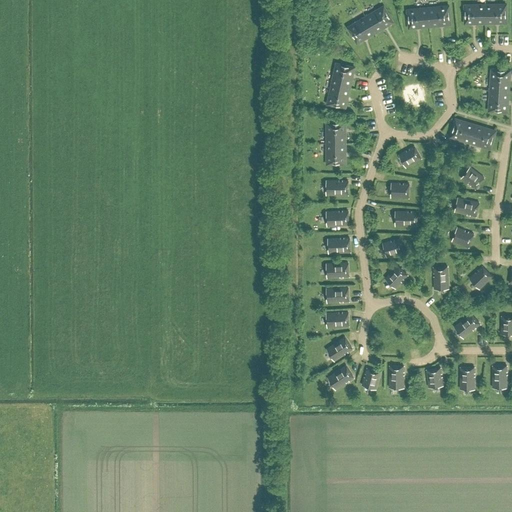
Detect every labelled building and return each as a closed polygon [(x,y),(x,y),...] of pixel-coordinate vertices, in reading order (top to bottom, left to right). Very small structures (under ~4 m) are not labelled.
[(486,4),(465,4),(465,23),(486,23),(486,4)] [(507,4),(486,4),(486,23),(507,23),(507,4)] [(384,5),(366,16),(376,32),(394,22),(384,5)] [(450,5),(429,7),(430,26),(451,24),(450,5)] [(429,7),(408,8),(410,27),(430,26),(429,7)] [(366,16),(348,27),(358,43),(376,32),(366,16)] [(446,57),(447,67),(456,66),(455,56),(446,57)] [(337,62),(333,83),(351,87),(356,66),(337,62)] [(492,69),(491,90),(510,90),(511,70),(492,69)] [(333,83),(328,103),(347,107),(351,87),(333,83)] [(405,109),(424,107),(422,87),(402,90),(405,109)] [(491,90),(490,111),(509,111),(510,90),(491,90)] [(435,95),(436,109),(445,108),(443,94),(435,95)] [(361,101),(364,115),(372,113),(369,99),(361,101)] [(476,124),(456,118),(451,136),(471,142),(476,124)] [(328,121),(328,142),(347,142),(347,121),(328,121)] [(367,123),(368,135),(377,134),(376,122),(367,123)] [(496,130),(476,124),(471,142),(491,148),(496,130)] [(328,142),(328,163),(347,163),(347,142),(328,142)] [(406,152),(398,156),(406,169),(422,160),(414,147),(409,150),(410,151),(407,153),(406,152)] [(469,183),(472,185),(471,187),(476,190),(485,178),(471,167),(461,179),(468,184),(469,183)] [(343,182),(339,183),(339,180),(326,181),(326,197),(348,196),(348,180),(342,180),(343,182)] [(391,199),(409,199),(410,184),(404,184),(404,186),(400,186),(400,184),(392,184),(391,199)] [(480,203),(458,198),(454,213),(467,216),(468,214),(471,215),(471,217),(476,218),(480,203)] [(326,211),(326,227),(349,226),(348,210),(342,210),(342,213),(339,213),(339,210),(326,211)] [(411,213),(408,213),(408,211),(395,211),(395,227),(417,227),(417,211),(411,211),(411,213)] [(466,231),(458,227),(453,241),(470,248),(475,234),(469,232),(469,233),(466,232),(466,231)] [(340,241),(340,238),(327,240),(329,256),(351,253),(349,237),(343,238),(344,240),(340,241)] [(391,241),(382,244),(387,258),(404,253),(400,239),(394,240),(395,242),(391,242),(391,241)] [(340,277),(343,276),(343,279),(349,278),(348,262),(327,263),(327,280),(340,279),(340,277)] [(401,270),(400,271),(394,265),(383,278),(396,289),(402,283),(400,281),(402,279),(404,280),(408,276),(401,270)] [(476,273),(469,279),(480,290),(493,277),(482,267),(478,271),(479,272),(477,274),(476,273)] [(435,277),(433,277),(433,290),(449,290),(449,268),(432,268),(433,274),(435,274),(435,277)] [(326,288),(327,304),(340,303),(340,301),(343,301),(343,303),(349,303),(348,286),(326,288)] [(348,311),(342,311),(342,314),(339,314),(339,312),(326,312),(326,329),(349,327),(348,311)] [(471,314),(454,328),(464,340),(474,332),(473,330),(476,328),(477,330),(481,326),(471,314)] [(511,317),(503,318),(502,336),(511,335),(511,317)] [(345,337),(326,349),(335,363),(346,356),(345,354),(348,352),(349,354),(354,350),(345,337)] [(335,391),(346,384),(345,382),(348,380),(349,382),(354,379),(346,366),(327,377),(335,391)] [(389,367),(388,389),(405,390),(405,376),(403,376),(403,373),(405,373),(405,367),(389,367)] [(492,367),(492,389),(508,389),(508,376),(506,376),(506,373),(508,373),(508,367),(492,367)] [(364,377),(362,386),(377,389),(381,372),(367,368),(365,374),(366,374),(366,377),(364,377)] [(460,368),(460,391),(476,390),(476,377),(474,377),(474,374),(476,374),(476,368),(460,368)] [(441,378),(441,375),(442,375),(441,369),(427,371),(429,389),(444,387),(443,378),(441,378)]
